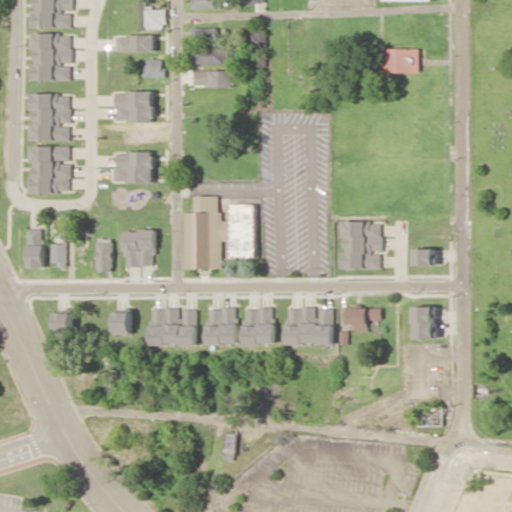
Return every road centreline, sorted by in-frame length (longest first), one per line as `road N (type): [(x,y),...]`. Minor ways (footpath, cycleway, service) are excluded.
road 1 (residential): [(449,440),(463,408),(463,0)]
road 2 (residential): [(163,413),(449,440)]
road 3 (residential): [(178,287),(176,0)]
road 4 (residential): [(178,287),(463,284)]
road 5 (residential): [(0,259),(15,214),(15,0)]
road 6 (tertiary): [(0,291),(43,403),(124,511)]
road 7 (residential): [(0,288),(178,287)]
road 8 (residential): [(17,82),(102,80),(103,0)]
road 9 (residential): [(176,15),(327,13)]
road 10 (residential): [(327,13),(463,5)]
road 11 (residential): [(43,403),(163,413)]
